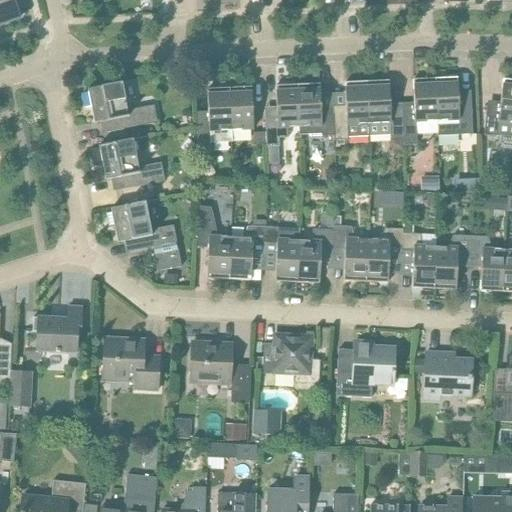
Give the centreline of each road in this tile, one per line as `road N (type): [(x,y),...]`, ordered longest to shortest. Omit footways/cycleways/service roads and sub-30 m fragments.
road 1 (residential): [(79,252),(150,304),(511,322)]
road 2 (residential): [(511,45),(64,59)]
road 3 (residential): [(79,252),(45,67)]
